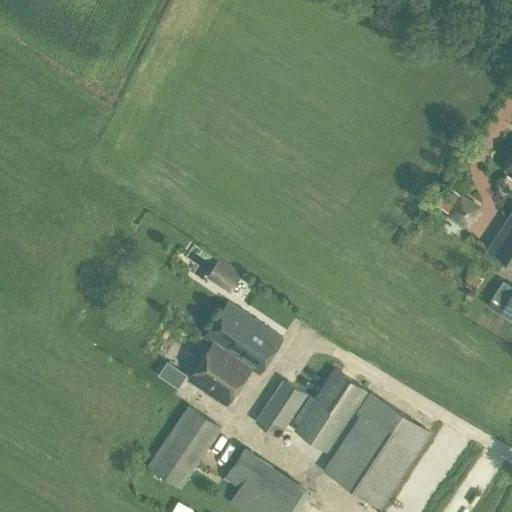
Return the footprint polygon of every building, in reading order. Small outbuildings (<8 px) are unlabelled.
[(511,158),(505,168),(509,171),(511,172),(511,211),(499,231),(487,250),(504,261),(511,249),(511,158)] [(456,217),(449,228),(462,236),(469,226),(456,217)] [(483,287),(487,272),(474,269),(470,284),(483,287)] [(511,285),(505,280),(489,304),(511,319),(511,285)] [(172,303),(180,293),(165,282),(158,292),(172,303)] [(266,326),(247,313),(228,300),(204,335),(212,341),(252,368),(257,372),(281,336),(266,326)] [(227,405),(252,368),(212,341),(186,378),(227,405)] [(314,399),(308,395),(292,419),(298,422),(294,428),(326,450),(366,390),(334,368),(314,399)] [(253,419),(277,435),(306,393),(282,377),(253,419)] [(378,506),(429,431),(369,392),(356,411),(361,414),(323,470),(378,506)] [(180,487),(220,427),(188,405),(148,465),(180,487)] [(245,511),(279,511),(280,511),(298,483),(243,447),(224,475),(221,480),(236,489),(228,501),(245,511)]
